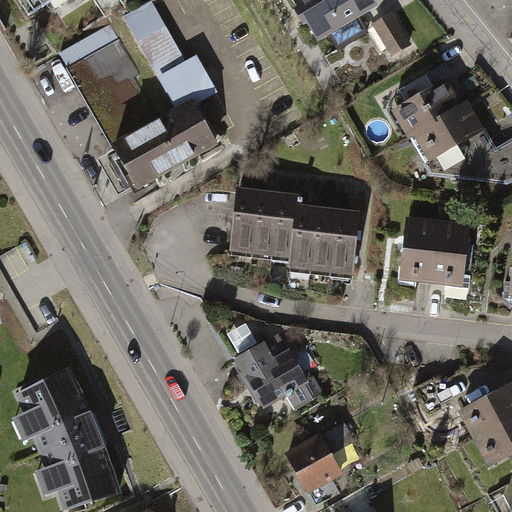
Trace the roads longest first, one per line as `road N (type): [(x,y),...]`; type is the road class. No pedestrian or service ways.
road 1 (primary): [(0,99),(237,511)]
road 2 (residential): [(182,233),(180,272),(278,311),(511,343)]
